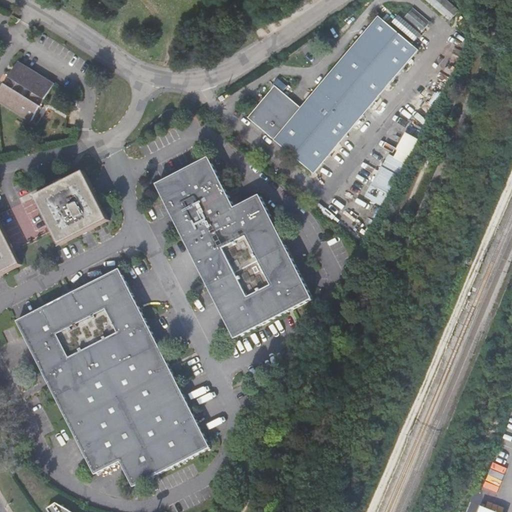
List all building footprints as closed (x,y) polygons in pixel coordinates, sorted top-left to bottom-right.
[(461,11),(447,0),(425,0),(452,22),(461,11)] [(415,42),(432,23),(414,8),(404,19),(400,16),(393,24),(415,42)] [(420,51),(380,17),(375,23),(303,108),(289,97),(276,86),(250,118),(316,174),(420,51)] [(19,62),(0,91),(0,101),(31,122),(36,113),(40,115),(44,109),(40,107),(54,85),(19,62)] [(237,340),(314,301),(261,198),(236,210),(211,159),(204,163),(158,186),(237,340)] [(0,276),(22,266),(16,252),(55,234),(61,246),(109,221),(85,172),(65,182),(67,185),(57,190),(55,187),(0,214),(0,276)] [(394,183),(381,176),(372,193),(384,201),(394,183)] [(67,185),(65,182),(55,187),(57,190),(67,185)] [(211,448),(120,270),(19,322),(96,474),(122,462),(135,487),(211,448)]
